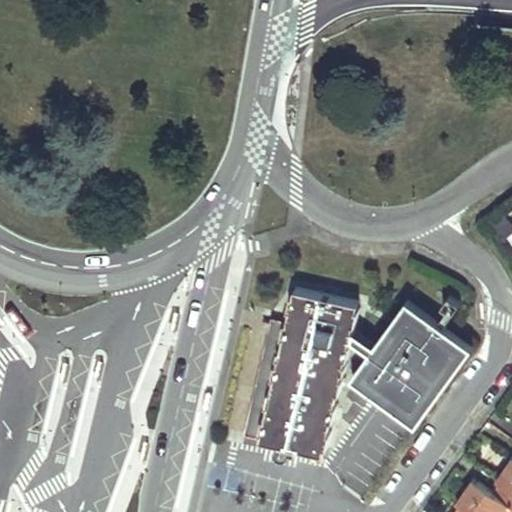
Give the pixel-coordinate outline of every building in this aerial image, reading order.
[(434,288),(421,277),(413,289),(426,299),(434,288)] [(354,321),(356,321),(357,322),(361,306),(358,306),(360,299),(297,284),(296,291),(288,291),(290,305),(292,306),(289,319),(286,319),(283,332),(286,333),(283,346),(280,345),(279,352),(281,352),(280,358),(278,357),(274,373),(277,373),(274,387),(270,386),(267,401),(270,402),(267,414),(264,413),(261,427),(263,428),(262,435),(313,447),(311,457),(321,459),(325,442),(328,443),(331,430),(329,429),(332,416),(335,417),(338,402),(335,401),(338,389),(341,389),(345,374),(342,373),(343,367),(346,368),(348,360),(345,359),(346,355),(349,355),(353,341),(349,340),(351,334),(354,335),(356,327),(353,326),(354,321)] [(371,347),(351,374),(416,421),(473,343),(408,296),(375,341),(371,347)] [(283,332),(286,319),(273,314),(272,322),(245,430),(262,435),(263,428),(261,427),(264,413),(267,414),(270,402),(267,401),(270,386),(274,387),(277,373),(274,373),(278,357),(280,358),(281,352),(279,352),(280,345),(283,346),(286,333),(283,332)] [(356,327),(354,335),(371,347),(375,341),(356,327)] [(501,480),(507,484),(511,487),(511,457),(498,477),(501,480)] [(458,498),(462,501),(477,511),(511,511),(511,487),(507,484),(499,495),(493,490),(473,476),(458,498)] [(499,495),(507,484),(501,480),(493,490),(499,495)] [(477,511),(462,501),(453,511),(477,511)]
